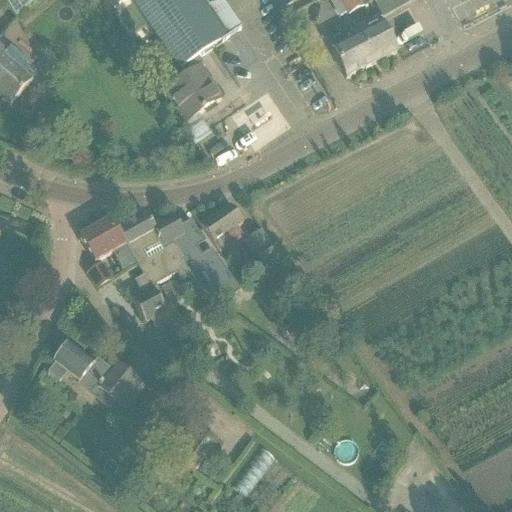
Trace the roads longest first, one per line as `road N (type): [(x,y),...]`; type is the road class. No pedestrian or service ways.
road 1 (tertiary): [(65,196),(163,201),(236,183),(511,40)]
road 2 (residential): [(0,414),(54,285),(65,196)]
